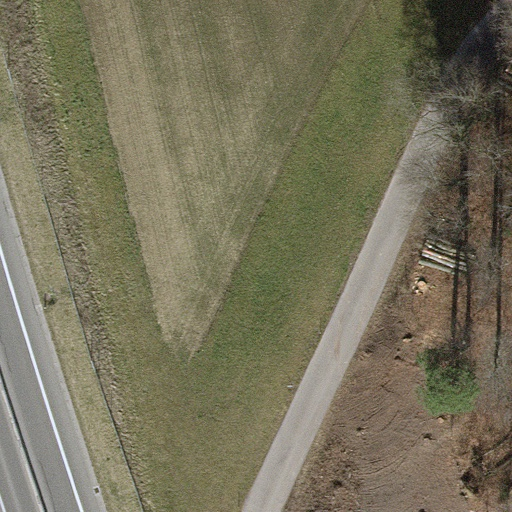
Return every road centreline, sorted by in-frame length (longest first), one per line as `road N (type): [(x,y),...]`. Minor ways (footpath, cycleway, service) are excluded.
road 1 (track): [(272,511),(416,134),(511,58)]
road 2 (trunk): [(68,511),(0,295)]
